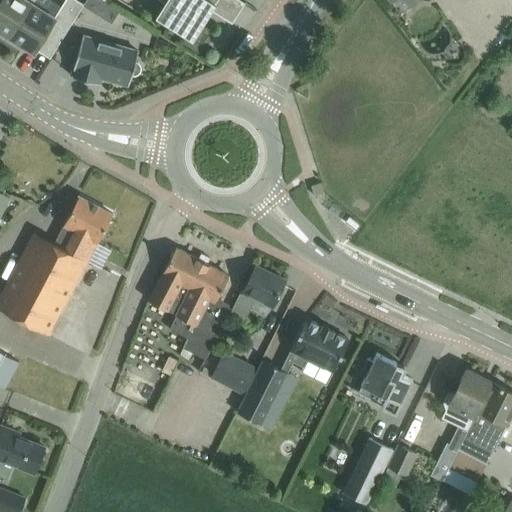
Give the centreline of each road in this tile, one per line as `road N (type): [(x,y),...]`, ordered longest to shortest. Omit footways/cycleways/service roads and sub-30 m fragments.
road 1 (unclassified): [(53,511),(185,192)]
road 2 (tertiary): [(511,347),(334,262)]
